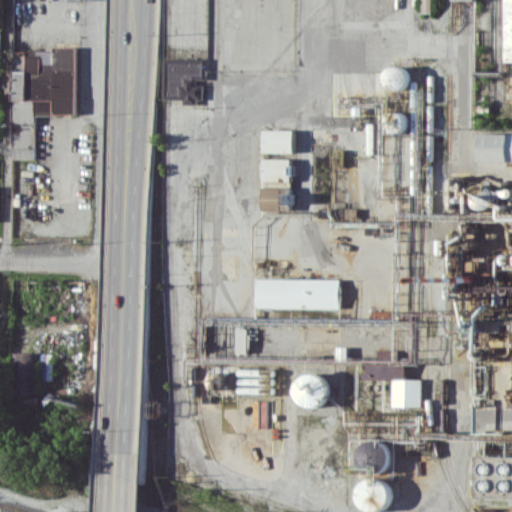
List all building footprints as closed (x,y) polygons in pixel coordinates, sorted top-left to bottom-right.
[(432,12),(432,0),(422,0),(422,12),(432,12)] [(77,114),(76,47),(52,47),(52,50),(13,51),(13,99),(23,99),(23,108),(30,108),(30,101),(34,101),(34,115),(77,114)] [(162,61),(201,61),(200,97),(161,96),(162,61)] [(408,88),(408,67),(387,66),(386,88),(408,88)] [(264,152),(294,152),(294,129),(264,129),(264,152)] [(474,162),(511,162),(511,134),(474,134),(474,162)] [(263,181),(290,181),(290,158),(263,158),(263,181)] [(287,186),(263,186),(263,206),(287,206),(287,186)] [(502,216),(511,216),(511,191),(500,191),(494,191),(494,198),(502,198),(502,216)] [(253,278),(337,276),(338,306),(254,307),(253,278)] [(407,378),(408,363),(399,362),(399,365),(389,365),(388,377),(407,378)] [(300,406),(329,405),(329,374),(299,375),(300,406)] [(20,392),(37,391),(36,381),(30,381),(30,376),(19,377),(20,392)] [(422,379),(393,378),(393,405),(422,405),(422,379)] [(511,455),(482,455),(481,495),(511,496),(511,455)]
